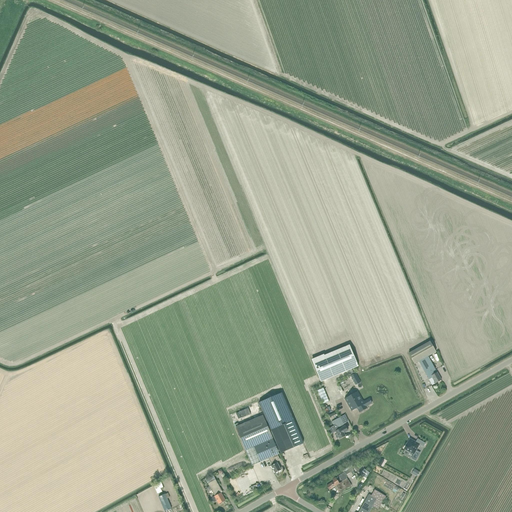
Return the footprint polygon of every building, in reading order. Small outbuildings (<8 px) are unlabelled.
[(428,357),(436,352),(430,341),(408,353),(414,364),(419,362),(429,379),(432,378),(435,384),(442,380),(437,372),(434,374),(433,372),(435,370),(428,357)] [(321,382),(358,366),(349,345),(324,355),(324,354),(311,359),(321,382)] [(364,402),(358,392),(344,399),(351,411),(357,408),(360,412),(367,408),(366,407),(372,403),(369,399),(364,402)] [(263,415),(235,427),(245,451),(249,460),(252,466),(260,462),(268,459),(272,465),(271,466),(275,473),(281,470),(277,463),(276,463),(276,462),(280,460),(277,455),(279,454),(269,428),(270,428),(281,453),(283,452),(303,444),(282,393),(262,401),(259,403),(269,425),(267,425),(263,415)] [(251,414),(249,408),(239,412),(242,418),(251,414)] [(339,429),(338,428),(344,425),(340,417),(334,421),(336,426),(333,428),(335,431),(337,434),(336,435),(336,436),(337,438),(338,438),(339,438),(340,439),(345,436),(344,433),(348,431),(345,426),(339,429)] [(406,444),(403,449),(414,455),(419,445),(423,447),(425,443),(418,439),(416,442),(410,439),(407,444),(406,444)] [(397,452),(394,450),(379,477),(383,480),(379,487),(391,494),(413,456),(399,448),(397,452)] [(329,490),(336,486),(340,493),(352,486),(347,478),(347,476),(347,475),(354,471),(352,468),(339,476),(342,482),(340,483),(336,477),(332,480),(333,482),(326,486),(329,490)] [(363,476),(366,479),(370,473),(364,469),(360,475),(363,476)] [(219,504),(226,501),(221,493),(222,492),(213,476),(205,480),(214,496),(212,497),(212,500),(213,501),(215,502),(217,501),(219,504)] [(375,489),(371,495),(377,499),(373,506),(378,509),(386,496),(375,489)] [(165,511),(172,509),(165,494),(158,497),(165,511)] [(369,511),(373,506),(377,499),(371,495),(369,494),(358,511),(369,511)]
